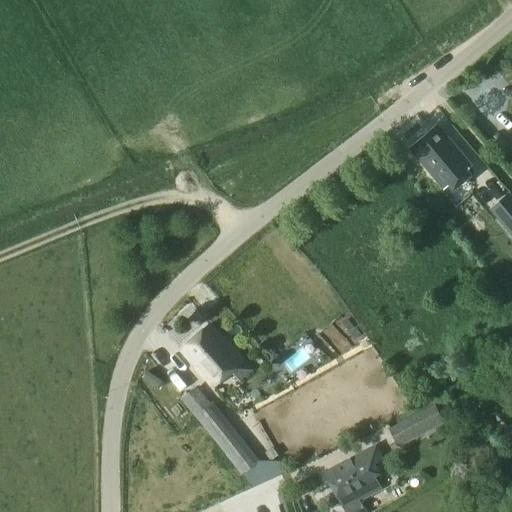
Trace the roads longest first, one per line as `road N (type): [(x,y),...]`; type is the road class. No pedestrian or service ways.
road 1 (unclassified): [(110,511),(116,392),(154,313),(237,234),(511,19)]
road 2 (track): [(242,230),(208,204),(164,197),(0,257)]
